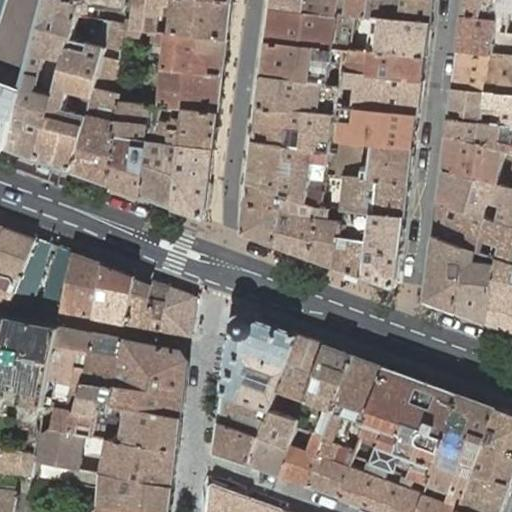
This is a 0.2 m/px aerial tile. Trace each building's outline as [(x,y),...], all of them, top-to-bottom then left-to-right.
[(0,142),(11,146),(25,89),(48,0),(11,0),(0,44),(0,142)] [(48,0),(25,89),(11,146),(40,157),(72,35),(76,36),(79,22),(81,14),(83,0),(48,0)] [(83,0),(81,14),(89,16),(91,0),(83,0)] [(227,0),(136,0),(133,28),(156,31),(159,31),(163,5),(174,6),(171,32),(231,38),(236,1),(227,0)] [(274,0),(274,9),(307,12),(308,0),(274,0)] [(308,0),(307,12),(341,14),(341,12),(342,0),(308,0)] [(342,0),(341,12),(356,13),(358,14),(373,15),(374,0),(342,0)] [(374,0),(373,15),(401,18),(403,0),(374,0)] [(403,0),(401,18),(432,22),(434,0),(403,0)] [(467,0),(466,15),(499,19),(501,0),(467,0)] [(511,54),(511,0),(501,0),(499,19),(494,52),(495,52),(511,54)] [(274,9),(269,41),(335,48),(338,27),(356,29),(358,14),(356,13),(341,12),(341,14),(307,12),(274,9)] [(89,16),(81,14),(79,22),(88,23),(89,16)] [(358,14),(356,29),(354,48),(428,55),(432,22),(401,18),(373,15),(358,14)] [(466,15),(461,49),(494,52),(499,19),(466,15)] [(72,35),(40,157),(76,170),(91,113),(68,107),(73,90),(95,95),(98,86),(117,91),(126,23),(108,19),(103,42),(76,36),(72,35)] [(227,74),(231,38),(171,32),(159,31),(156,31),(155,41),(170,43),(167,68),(227,74)] [(269,41),(265,75),(330,83),(335,48),(269,41)] [(354,48),(354,50),(351,71),(425,80),(428,55),(354,48)] [(490,91),(511,93),(511,54),(495,52),(494,52),(461,49),(456,87),(490,91)] [(222,111),(227,74),(167,68),(163,105),(222,111)] [(359,87),(357,106),(420,114),(425,80),(351,71),(349,86),(359,87)] [(265,75),(261,107),(338,113),(339,104),(341,84),(330,83),(265,75)] [(124,92),(117,91),(98,86),(95,95),(94,100),(122,107),(123,100),(124,92)] [(456,87),(452,118),(507,124),(511,124),(511,93),(490,91),(456,87)] [(156,104),(123,100),(122,107),(121,119),(119,135),(150,139),(153,139),(156,104)] [(222,111),(163,105),(160,140),(173,142),(184,143),(218,147),(222,111)] [(357,106),(347,105),(343,139),(416,148),(420,114),(357,106)] [(261,107),(257,140),(333,151),(338,113),(261,107)] [(91,113),(76,170),(113,183),(119,135),(121,119),(91,113)] [(505,149),(511,150),(511,141),(503,140),(507,124),(452,118),(450,133),(505,149)] [(450,133),(446,168),(502,183),(505,149),(450,133)] [(119,135),(113,183),(144,195),(150,139),(119,135)] [(153,139),(150,139),(144,195),(175,206),(181,160),(184,143),(173,142),(160,140),(153,139)] [(416,148),(343,139),(341,152),(339,173),(412,182),(416,148)] [(257,140),(252,179),(288,193),(321,206),(326,206),(330,173),(333,151),(257,140)] [(206,217),(218,147),(184,143),(181,160),(175,206),(206,217)] [(504,204),(507,184),(502,183),(446,168),(442,200),(489,216),(492,201),(504,204)] [(330,173),(326,206),(333,207),(348,209),(363,210),(375,212),(407,215),(412,182),(339,173),(330,173)] [(288,193),(252,179),(245,231),(279,244),(288,193)] [(501,220),(511,224),(511,185),(507,184),(504,204),(503,208),(501,220)] [(288,193),(279,244),(314,257),(321,206),(288,193)] [(442,200),(437,234),(468,247),(501,257),(490,321),(511,328),(511,224),(501,220),(442,200)] [(326,206),(321,206),(314,257),(340,267),(344,236),(347,219),(347,218),(348,209),(333,207),(326,206)] [(344,236),(340,267),(367,276),(370,248),(371,240),(375,212),(363,210),(348,209),(347,218),(347,219),(344,236)] [(407,215),(375,212),(371,240),(370,248),(402,253),(407,215)] [(6,226),(0,241),(0,298),(13,301),(38,237),(6,226)] [(468,247),(437,234),(429,297),(460,310),(468,247)] [(53,243),(38,237),(13,301),(35,305),(53,243)] [(77,252),(62,246),(44,307),(64,311),(77,252)] [(468,247),(460,310),(490,321),(501,257),(468,247)] [(370,248),(367,276),(395,287),(402,253),(370,248)] [(64,311),(98,317),(109,263),(77,252),(64,311)] [(98,317),(130,324),(139,274),(109,263),(98,317)] [(139,274),(130,324),(143,327),(147,305),(158,307),(159,299),(162,282),(139,274)] [(196,295),(162,282),(159,299),(167,300),(162,330),(191,336),(193,335),(198,297),(196,295)] [(147,305),(143,327),(162,330),(167,300),(159,299),(158,307),(147,305)] [(233,335),(225,392),(275,409),(274,408),(280,390),(300,333),(279,326),(260,318),(257,320),(256,319),(255,318),(254,317),(253,316),(251,315),(250,315),(249,314),(247,314),(245,314),(244,314),(243,314),(241,315),(240,315),(239,316),(237,317),(237,318),(236,319),(235,320),(234,322),(234,323),(234,325),(233,326),(233,327),(233,329),(234,331),(234,332),(235,333),(233,335)] [(0,413),(42,422),(51,376),(61,326),(8,315),(0,354),(0,413)] [(51,376),(75,381),(79,366),(88,367),(94,332),(61,326),(51,376)] [(117,388),(126,339),(94,332),(88,367),(79,366),(75,381),(86,382),(117,388)] [(308,400),(328,344),(300,333),(280,390),(308,400)] [(57,406),(54,428),(82,433),(94,436),(99,409),(113,411),(114,404),(144,409),(183,417),(190,360),(183,350),(126,339),(117,388),(86,382),(79,405),(78,410),(57,406)] [(328,432),(356,354),(328,344),(308,400),(328,408),(320,431),(328,432)] [(361,441),(388,366),(356,354),(328,432),(325,439),(357,451),(361,441)] [(429,484),(463,393),(388,366),(361,441),(385,449),(378,465),(380,466),(404,475),(429,484)] [(267,428),(275,409),(225,392),(221,421),(264,435),(267,428)] [(476,470),(487,439),(500,406),(470,396),(463,393),(429,484),(426,494),(418,511),(460,511),(464,504),(476,470)] [(94,436),(109,438),(138,444),(178,452),(183,417),(144,409),(114,404),(113,411),(99,409),(94,436)] [(511,410),(500,406),(487,439),(511,449),(511,410)] [(294,438),(299,425),(301,418),(275,409),(267,428),(294,438)] [(219,453),(251,464),(264,435),(221,421),(218,451),(219,453)] [(46,432),(41,461),(72,467),(75,467),(76,468),(82,433),(54,428),(46,432)] [(251,464),(281,475),(291,444),(294,438),(267,428),(264,435),(251,464)] [(308,485),(325,439),(328,432),(320,431),(317,429),(308,451),(291,444),(281,475),(308,485)] [(109,438),(105,473),(174,486),(178,452),(138,444),(109,438)] [(352,466),(355,457),(357,451),(325,439),(308,485),(341,497),(352,466)] [(511,449),(487,439),(476,470),(511,484),(511,449)] [(0,472),(32,478),(37,452),(0,445),(0,472)] [(376,475),(352,466),(341,497),(365,506),(376,475)] [(365,506),(381,511),(390,511),(401,484),(404,475),(380,466),(376,475),(365,506)] [(129,508),(129,511),(134,511),(171,511),(174,486),(105,473),(76,468),(75,467),(72,467),(71,479),(103,486),(101,503),(129,508)] [(502,511),(511,485),(511,484),(476,470),(464,504),(479,511),(502,511)] [(212,493),(209,511),(249,511),(251,497),(216,484),(213,486),(212,493)] [(390,511),(418,511),(426,494),(401,484),(390,511)] [(0,511),(14,511),(18,491),(0,489),(0,511)] [(249,511),(285,511),(287,510),(264,501),(251,497),(249,511)] [(97,511),(134,511),(129,511),(129,508),(101,503),(99,502),(97,511)]
